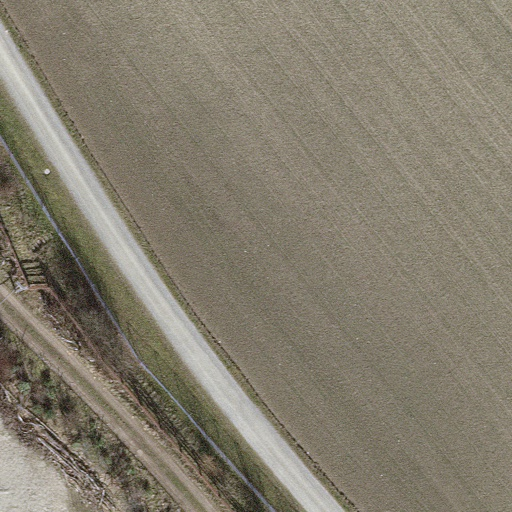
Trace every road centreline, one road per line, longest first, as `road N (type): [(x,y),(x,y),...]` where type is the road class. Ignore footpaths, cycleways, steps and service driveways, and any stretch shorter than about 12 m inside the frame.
road 1 (track): [(325,511),(220,395),(146,294),(0,49)]
road 2 (track): [(205,511),(0,297)]
